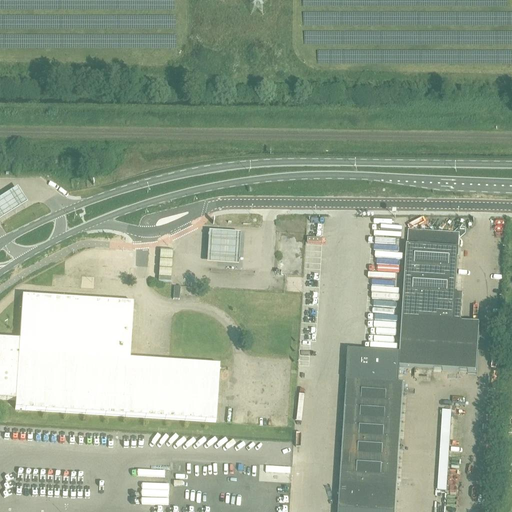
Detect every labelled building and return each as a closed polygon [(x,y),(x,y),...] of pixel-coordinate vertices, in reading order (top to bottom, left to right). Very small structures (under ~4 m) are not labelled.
[(17,188),(0,198),(0,219),(27,203),(17,188)] [(407,246),(404,282),(405,282),(400,354),(399,368),(476,373),(480,324),(460,323),(462,296),(456,295),(459,249),(458,249),(459,240),(465,234),(459,228),(453,234),(408,231),(407,246)] [(206,264),(237,266),(239,234),(208,232),(206,264)] [(161,250),(159,277),(171,278),(172,251),(161,250)] [(15,410),(216,423),(219,366),(129,360),(133,304),(22,297),(19,341),(0,339),(0,399),(16,401),(15,410)] [(506,325),(506,315),(502,315),(496,315),(495,324),(501,324),(506,325)] [(399,368),(400,354),(349,350),(338,511),(395,511),(404,384),(398,384),(399,368)] [(273,389),(281,389),(281,380),(273,380),(273,389)]
